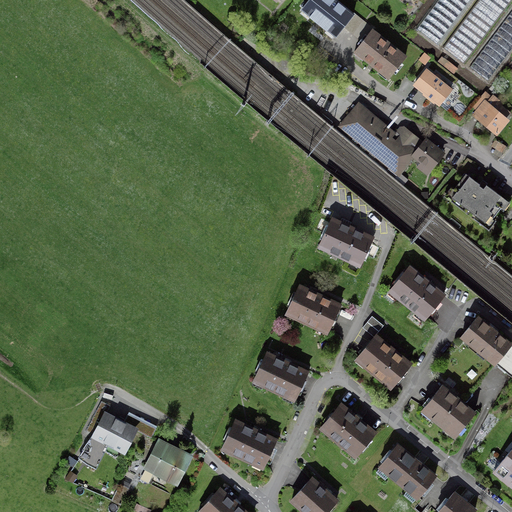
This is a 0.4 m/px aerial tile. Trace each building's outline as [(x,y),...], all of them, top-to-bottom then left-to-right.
[(333,0),(309,0),(303,9),(336,35),(344,25),(354,33),(364,21),(353,12),(352,14),(333,0)] [(511,0),(437,0),(416,28),(437,45),(471,0),(478,0),(443,47),(465,63),(511,0)] [(511,49),(511,9),(469,67),(488,81),(511,49)] [(363,41),(356,51),(389,77),(405,57),(372,31),(374,29),(364,21),(354,33),(363,41)] [(431,58),(426,53),(421,59),(426,64),(431,58)] [(457,69),(442,57),(438,62),(454,74),(457,69)] [(426,71),(415,84),(426,93),(425,94),(433,101),(434,100),(439,103),(450,90),(426,71)] [(495,132),(506,119),(505,118),(487,102),(486,102),(490,97),(485,93),(477,103),(481,106),(473,114),(495,132)] [(487,102),(505,118),(509,113),(491,97),(487,102)] [(414,155),(423,144),(405,129),(400,135),(396,131),(390,138),(379,129),(354,109),(340,126),(398,174),(414,155)] [(439,148),(427,138),(423,144),(414,155),(430,168),(442,153),(438,150),(439,148)] [(447,198),(486,227),(507,200),(486,184),(483,188),(481,187),(479,185),(480,184),(466,173),(447,198)] [(372,238),(332,219),(319,245),(320,244),(329,249),(329,250),(350,260),(351,258),(360,263),(359,264),(360,264),(372,238)] [(424,317),(425,318),(444,295),(409,266),(390,289),(391,290),(391,289),(399,295),(398,296),(417,311),(417,310),(425,316),(424,317)] [(326,331),(327,331),(340,305),(299,286),(287,312),(287,313),(288,311),(297,316),(296,317),(318,327),(318,326),(327,330),(326,331)] [(362,327),(374,337),(375,335),(383,325),(372,316),(362,327)] [(478,316),(461,336),(495,364),(511,344),(478,316)] [(390,386),(391,386),(410,364),(375,335),(374,337),(357,358),(358,357),(366,364),(365,365),(383,380),(384,379),(391,385),(390,386)] [(294,398),(295,399),(307,372),(266,353),(254,380),(255,379),(264,383),(264,384),(285,394),(286,393),(294,397),(294,398)] [(456,435),(475,412),(442,385),(423,408),(433,417),(432,418),(444,428),(445,427),(456,435)] [(121,425),(105,417),(106,414),(110,405),(101,401),(86,430),(94,434),(83,449),(93,456),(107,442),(124,451),(135,429),(123,422),(121,425)] [(355,455),(356,455),(375,433),(340,404),(321,427),(322,427),(323,426),(330,433),(348,449),(349,448),(356,454),(355,455)] [(135,429),(151,437),(156,428),(128,414),(123,422),(123,423),(135,429)] [(263,465),(263,466),(276,440),(234,421),(222,447),(223,448),(223,447),(233,451),(232,452),(254,462),(254,461),(263,465)] [(159,440),(146,467),(176,482),(190,455),(178,450),(177,453),(172,450),(174,447),(159,440)] [(418,497),(435,476),(397,445),(380,466),(418,497)] [(511,483),(511,449),(495,470),(510,483),(510,482),(511,483)] [(325,511),(336,501),(311,478),(292,499),(306,511),(325,511)] [(120,504),(128,489),(120,485),(112,500),(120,504)] [(199,510),(200,511),(201,510),(203,511),(245,511),(219,488),(199,510)] [(461,498),(454,492),(437,511),(473,511),(475,510),(466,502),(467,501),(461,497),(461,498)]
